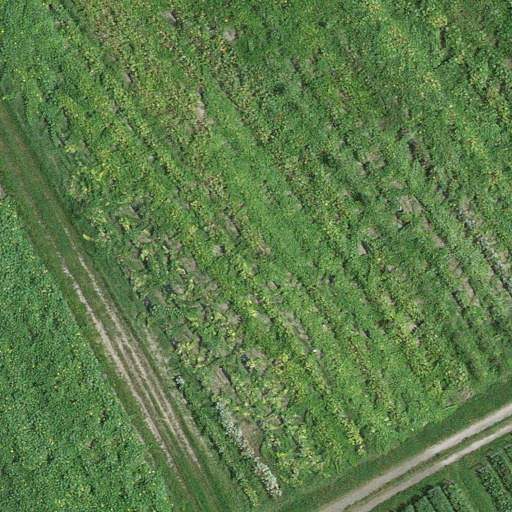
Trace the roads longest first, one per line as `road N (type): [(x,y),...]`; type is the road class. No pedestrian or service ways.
road 1 (track): [(0,131),(208,511)]
road 2 (track): [(511,421),(361,511)]
